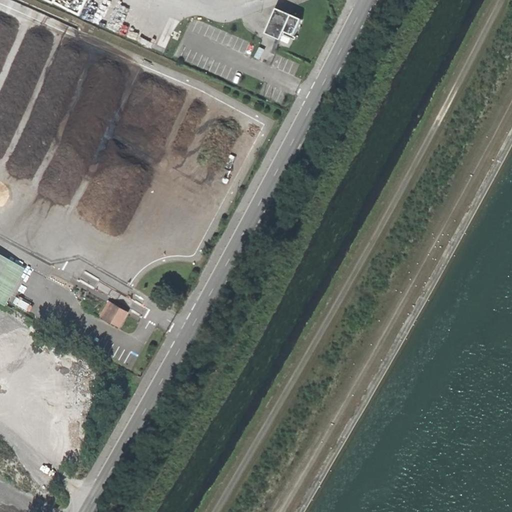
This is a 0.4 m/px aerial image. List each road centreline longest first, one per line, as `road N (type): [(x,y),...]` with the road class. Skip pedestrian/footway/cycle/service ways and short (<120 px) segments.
road 1 (track): [(502,0),(219,511)]
road 2 (tertiary): [(91,511),(364,0)]
road 3 (track): [(278,511),(511,96)]
